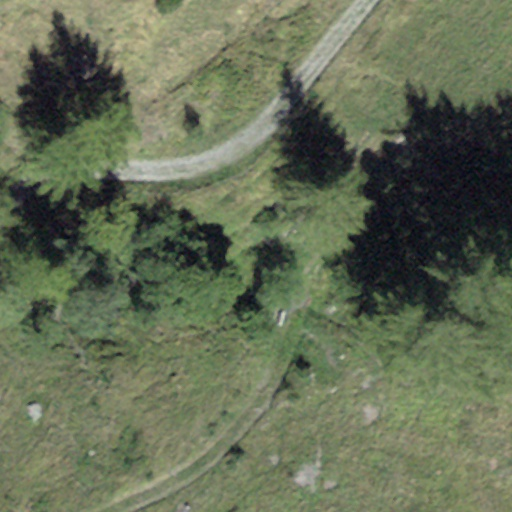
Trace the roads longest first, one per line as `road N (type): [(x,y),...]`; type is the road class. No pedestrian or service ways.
road 1 (track): [(511,158),(360,218),(308,249),(278,382),(198,468),(118,511)]
road 2 (track): [(0,201),(36,179),(206,166),(268,124),(371,0)]
